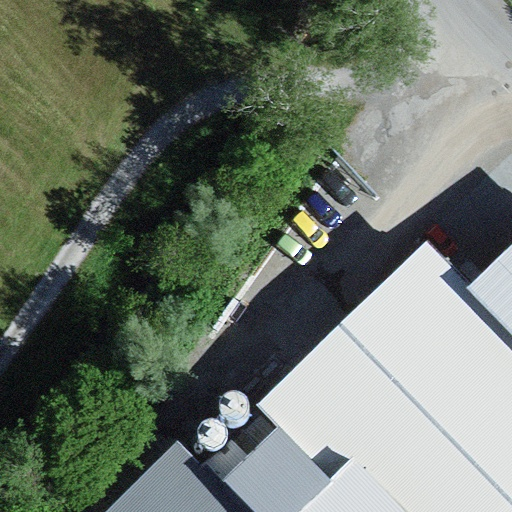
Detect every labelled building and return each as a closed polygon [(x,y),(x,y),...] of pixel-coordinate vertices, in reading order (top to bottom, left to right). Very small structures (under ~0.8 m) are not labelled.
[(331,262),(381,316),(511,194),(511,165),(475,127),(460,111),(359,205),(375,222),(331,262)] [(511,138),(488,114),(475,127),(511,165),(511,138)] [(511,237),(467,281),(511,328),(511,237)] [(221,401),(224,404),(228,407),(233,408),(238,408),(242,406),(246,403),(249,399),(250,393),(249,388),(247,384),(243,380),(238,378),(233,378),(227,379),(223,383),(221,387),(219,391),(220,396),(221,401)] [(198,423),(198,427),(200,431),(203,435),(207,437),(212,438),(216,437),(221,435),(224,432),(226,427),(226,423),(225,418),(222,414),(219,411),(214,409),(209,410),(205,411),(201,414),(199,418),(198,423)] [(295,511),(332,475),(278,421),(248,450),(231,433),(202,463),(177,439),(103,511),(295,511)] [(408,511),(354,456),(332,475),(295,511),(408,511)]
